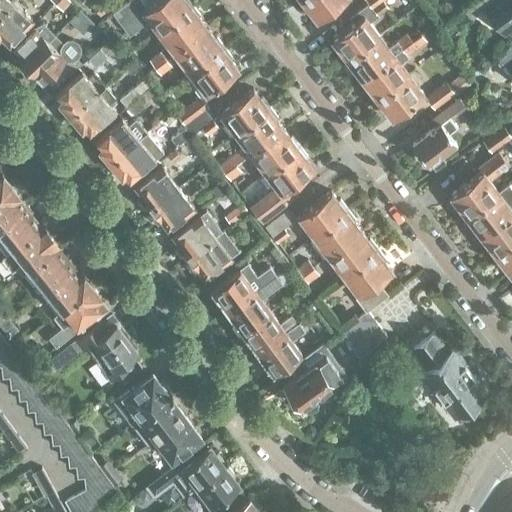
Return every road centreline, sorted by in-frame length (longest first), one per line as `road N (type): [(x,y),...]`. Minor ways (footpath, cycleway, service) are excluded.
road 1 (residential): [(0,107),(163,289),(255,427),(345,511)]
road 2 (residential): [(511,351),(243,0)]
